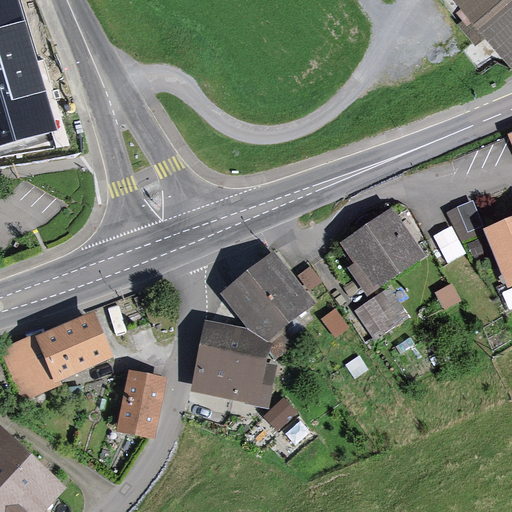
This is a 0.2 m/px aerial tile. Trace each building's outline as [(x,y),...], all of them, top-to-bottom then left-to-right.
[(511,0),(451,0),(511,73),(511,0)] [(475,235),(473,231),(483,228),(473,203),(457,209),(446,215),(461,243),(475,235)] [(425,262),(392,211),(340,247),(354,268),(348,272),(367,302),(425,262)] [(511,223),(482,237),(506,294),(511,291),(511,223)] [(315,308),(273,256),(220,299),(246,332),(250,329),(270,354),(276,362),(297,345),(295,342),(306,333),(297,322),(315,308)] [(323,284),(310,268),(297,278),(309,294),(323,284)] [(453,285),(435,294),(444,312),(461,303),(453,285)] [(390,288),(354,313),(374,343),(410,318),(390,288)] [(350,328),(335,310),(321,322),(336,340),(350,328)] [(94,311),(42,333),(61,380),(114,357),(94,311)] [(269,411),(277,368),(268,366),(270,354),(250,329),(246,332),(204,324),(192,395),(247,405),(247,408),(269,411)] [(0,349),(22,400),(63,383),(61,380),(42,333),(40,330),(0,346),(0,349)] [(161,375),(123,368),(111,430),(149,437),(161,375)] [(288,405),(266,423),(275,435),(298,416),(288,405)] [(0,487),(32,453),(0,423),(0,487)] [(0,511),(42,511),(67,486),(32,453),(0,487),(0,511)]
